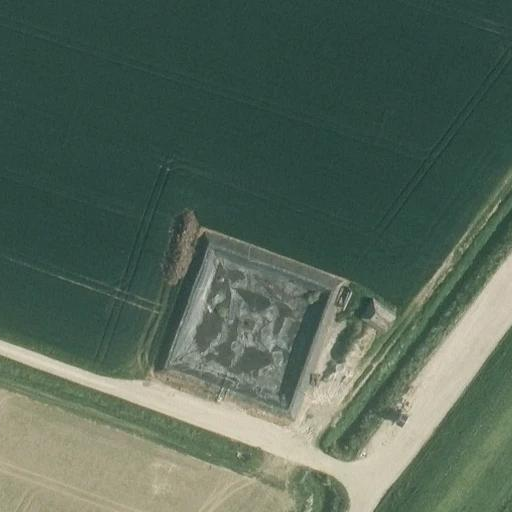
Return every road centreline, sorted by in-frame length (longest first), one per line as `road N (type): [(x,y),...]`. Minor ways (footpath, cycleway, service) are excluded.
road 1 (track): [(369,482),(0,350)]
road 2 (track): [(369,482),(511,303)]
